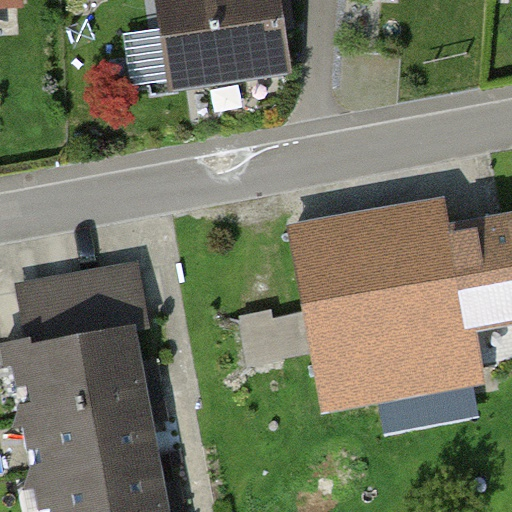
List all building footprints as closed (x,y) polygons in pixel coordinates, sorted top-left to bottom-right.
[(0,0),(0,43),(24,41),(19,0),(0,0)] [(297,84),(285,0),(168,0),(182,100),(297,84)] [(134,30),(135,71),(170,69),(168,29),(134,30)] [(461,202),(300,232),(332,408),(494,378),(486,336),(511,330),(511,227),(467,235),(461,202)] [(135,265),(13,291),(24,344),(146,318),(135,265)] [(15,354),(26,416),(157,392),(146,330),(15,354)] [(26,416),(37,478),(169,454),(157,392),(26,416)] [(37,478),(43,511),(179,511),(169,454),(37,478)]
